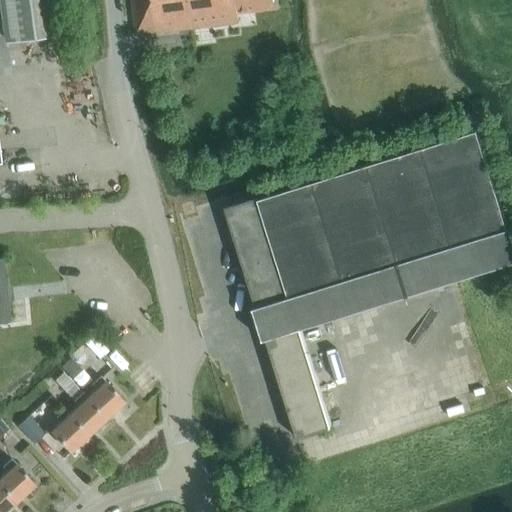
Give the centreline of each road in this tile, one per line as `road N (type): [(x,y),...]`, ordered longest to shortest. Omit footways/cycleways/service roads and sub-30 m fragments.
road 1 (unclassified): [(193,473),(181,432),(173,306),(150,209)]
road 2 (unclassified): [(150,209),(124,111),(113,0)]
road 3 (unclassified): [(0,221),(150,209)]
